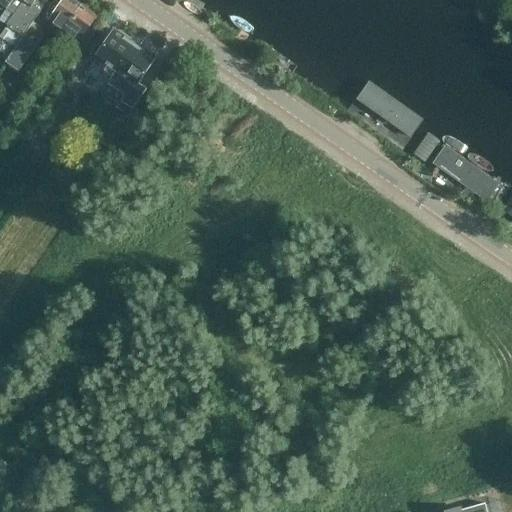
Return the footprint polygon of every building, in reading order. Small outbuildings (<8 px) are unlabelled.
[(13,0),(0,20),(0,22),(6,27),(7,25),(8,26),(0,37),(12,46),(3,59),(6,62),(6,63),(19,71),(46,33),(32,24),(41,12),(38,10),(44,0),(13,0)] [(74,0),(61,0),(59,4),(54,1),(46,13),(51,16),(48,21),(63,32),(82,5),(74,0)] [(98,16),(82,5),(63,32),(79,43),(86,47),(97,31),(91,26),(98,16)] [(114,31),(94,58),(95,59),(90,66),(103,75),(94,88),(101,92),(107,85),(112,76),(134,45),(114,31)] [(154,59),(134,45),(107,85),(126,97),(117,111),(132,121),(149,96),(136,87),(154,59)] [(73,72),(82,58),(72,51),(63,64),(73,72)] [(338,71),(320,98),(396,150),(413,121),(338,71)] [(430,120),(410,151),(492,210),(510,178),(430,120)] [(511,199),(501,216),(511,223),(511,199)] [(492,511),(511,511),(511,500),(508,502),(506,497),(490,502),(492,511)]
